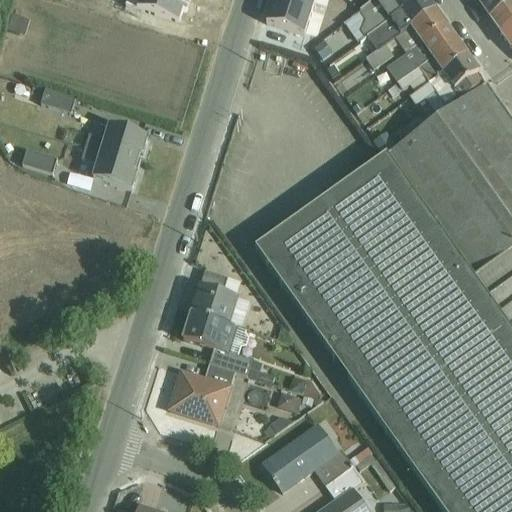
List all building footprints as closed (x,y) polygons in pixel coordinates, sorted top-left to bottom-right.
[(273,0),(262,37),(272,41),(275,30),(278,31),(284,16),(302,23),(307,10),(317,13),(319,6),(333,10),(334,7),(349,20),(362,10),(348,0),(273,0)] [(362,10),(349,20),(344,24),(343,25),(358,44),(367,37),(368,38),(400,14),(419,0),(374,0),(375,0),(371,3),(362,10)] [(428,0),(419,0),(400,14),(411,29),(436,11),(428,0)] [(511,0),(482,0),(479,3),(490,18),(511,1),(511,0)] [(511,1),(490,18),(500,33),(511,24),(511,1)] [(436,11),(411,29),(367,60),(375,71),(395,57),(390,51),(400,44),(407,55),(447,26),(436,11)] [(343,25),(344,24),(336,12),(292,46),(308,52),(312,49),(343,25)] [(511,24),(500,33),(511,49),(511,24)] [(447,26),(407,55),(402,58),(388,68),(398,84),(457,41),(447,26)] [(324,41),(313,50),(323,62),(334,54),(324,41)] [(457,41),(398,84),(395,86),(389,91),(393,98),(411,86),(417,94),(468,57),(457,41)] [(468,57),(417,94),(411,98),(417,106),(426,100),(436,92),(446,105),(458,97),(460,100),(485,82),(479,73),(479,72),(468,57)] [(398,149),(385,158),(383,159),(256,250),(443,511),(511,511),(511,119),(487,85),(398,149)] [(42,103),(42,105),(71,115),(76,100),(46,91),(42,103)] [(436,92),(426,100),(436,113),(446,105),(436,92)] [(86,149),(139,165),(141,160),(136,158),(138,154),(143,155),(148,138),(109,126),(105,141),(90,136),(86,149)] [(385,158),(398,149),(387,133),(374,142),(385,158)] [(139,165),(86,149),(82,161),(97,166),(93,180),(132,192),(137,175),(132,173),(133,169),(138,170),(139,165)] [(27,152),(23,166),(53,175),(57,161),(27,152)] [(192,315),(243,331),(251,304),(237,299),(242,284),(205,272),(192,315)] [(210,367),(235,375),(270,385),(273,378),(261,373),(263,365),(239,357),(243,349),(248,348),(250,338),(247,335),(248,332),(243,331),(192,315),(183,341),(215,351),(210,367)] [(235,375),(210,367),(205,381),(181,374),(169,412),(218,428),(235,375)] [(294,379),(290,392),(304,396),(308,383),(294,379)] [(282,393),(278,407),(297,413),(301,399),(282,393)] [(281,418),(263,431),(268,437),(275,432),(277,435),(294,423),(281,418)] [(326,488),(354,468),(343,452),(339,455),(319,427),(263,467),(274,484),(273,484),(278,490),(279,489),(283,495),(315,472),(326,488)] [(356,467),(372,455),(367,448),(350,461),(354,468),(356,467)] [(372,455),(356,467),(361,473),(372,465),(391,493),(396,489),(372,455)] [(354,468),(326,488),(337,504),(325,511),(368,511),(355,493),(366,485),(354,468)]
